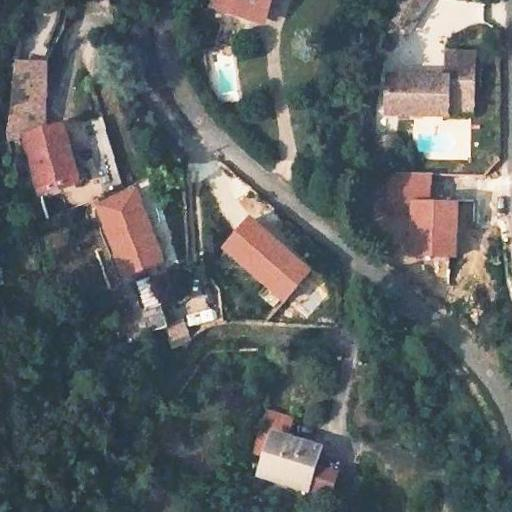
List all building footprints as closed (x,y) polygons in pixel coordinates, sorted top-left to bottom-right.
[(216,0),(216,4),(261,20),(268,0),(216,0)] [(389,0),(385,10),(413,22),(422,0),(389,0)] [(442,74),(383,75),(383,114),(444,113),(443,93),(469,91),(468,49),(441,49),(442,74)] [(17,64),(9,135),(42,125),(45,64),(17,64)] [(444,113),(469,113),(469,91),(443,93),(444,113)] [(9,135),(9,141),(21,138),(42,132),(42,125),(9,135)] [(21,138),(37,196),(78,184),(61,126),(42,132),(21,138)] [(374,137),(375,154),(390,153),(390,137),(374,137)] [(390,153),(375,154),(375,167),(390,166),(390,153)] [(97,208),(124,278),(162,265),(135,194),(97,208)] [(40,203),(44,217),(67,210),(64,197),(40,203)] [(134,284),(143,311),(159,306),(150,278),(134,284)] [(129,316),(135,338),(165,329),(159,306),(143,311),(129,316)] [(188,340),(180,320),(165,325),(173,346),(188,340)] [(273,434),(282,438),(290,416),(266,409),(259,430),(273,434)] [(266,453),(273,434),(259,430),(252,449),(266,453)] [(260,473),(305,488),(330,497),(339,469),(314,460),(318,450),(282,438),(273,434),(266,453),(260,473)] [(330,497),(305,488),(301,501),(326,510),(330,497)]
